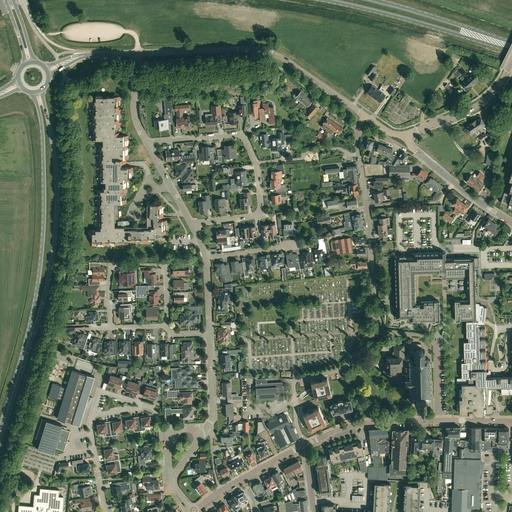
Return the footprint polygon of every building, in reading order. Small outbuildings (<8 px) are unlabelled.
[(374,73),(377,68),(372,65),(366,73),(369,75),(372,71),(374,73)] [(470,77),(474,81),(477,78),(478,80),(483,75),(478,69),(470,77)] [(474,81),(470,77),(461,84),(467,90),(472,86),(471,84),(474,81)] [(444,86),(449,92),(453,89),(448,84),(444,86)] [(373,97),(378,90),(372,85),(366,92),(373,97)] [(392,95),(396,90),(392,87),(387,92),(392,95)] [(378,90),(373,97),(380,102),(385,95),(378,90)] [(307,106),(311,101),(301,91),(296,96),(307,106)] [(90,109),(90,113),(91,113),(91,116),(92,116),(92,122),(90,122),(90,126),(91,126),(91,129),(92,129),(92,135),(90,135),(90,139),(103,139),(103,145),(98,145),(98,148),(99,148),(99,154),(97,154),(97,158),(98,159),(98,161),(99,161),(99,167),(97,167),(97,172),(99,172),(99,177),(97,177),(97,182),(105,182),(105,187),(102,187),(102,190),(97,190),(97,194),(98,194),(98,199),(95,199),(95,204),(97,204),(97,207),(98,207),(98,212),(95,212),(95,220),(98,220),(98,226),(97,226),(97,229),(89,229),(89,232),(91,232),(91,246),(96,246),(96,243),(101,243),(101,244),(104,244),(104,246),(109,246),(109,243),(114,243),(114,244),(118,244),(118,243),(123,243),(123,246),(128,246),(128,240),(130,240),(130,243),(135,243),(135,240),(140,240),(140,241),(143,241),(143,243),(148,243),(148,240),(153,240),(153,241),(154,241),(154,234),(165,234),(165,230),(164,230),(164,224),(167,224),(167,220),(158,220),(158,217),(163,217),(163,213),(160,213),(160,208),(161,208),(161,204),(150,204),(150,202),(147,202),(147,226),(122,226),(122,225),(120,225),(120,220),(119,220),(119,204),(126,204),(126,199),(123,199),(123,194),(124,194),(124,191),(127,191),(127,187),(126,187),(126,181),(128,181),(128,178),(131,178),(131,177),(130,177),(130,171),(132,171),(132,167),(120,167),(120,161),(126,161),(126,158),(128,158),(128,154),(126,154),(126,148),(127,148),(127,145),(126,145),(126,139),(128,139),(128,135),(119,135),(119,132),(118,132),(118,126),(120,126),(120,122),(119,122),(119,119),(118,119),(118,113),(120,113),(120,109),(119,109),(119,106),(118,106),(118,100),(120,100),(120,96),(106,96),(106,97),(102,97),(102,95),(95,95),(95,100),(91,100),(91,103),(92,103),(92,109),(90,109)] [(173,120),(172,106),(171,95),(170,95),(164,96),(163,96),(165,114),(164,114),(164,119),(155,120),(155,129),(161,128),(161,129),(169,128),(168,120),(173,120)] [(270,124),(275,123),(273,107),(269,107),(268,102),(263,103),(263,108),(259,108),(258,100),(253,100),(253,104),(248,105),(249,113),(254,112),(255,118),(259,117),(260,121),(265,120),(264,114),(269,113),(270,124)] [(304,114),(307,116),(309,118),(318,109),(313,104),(304,114)] [(190,125),(189,117),(189,115),(182,116),(182,110),(189,109),(188,105),(175,106),(176,110),(177,110),(177,118),(176,118),(177,128),(182,127),(182,126),(190,125)] [(217,123),(221,123),(220,105),(211,105),(211,114),(205,114),(206,117),(205,117),(206,125),(213,124),(213,125),(217,124),(217,123)] [(238,123),(237,112),(229,113),(230,123),(238,123)] [(327,131),(329,128),(333,122),(327,117),(321,126),(327,131)] [(473,122),(478,129),(485,125),(480,117),(473,122)] [(327,131),(331,134),(334,131),(338,134),(343,128),(333,122),(329,128),(327,131)] [(478,129),(473,122),(466,126),(471,134),(478,129)] [(280,141),(283,141),(283,132),(278,133),(279,138),(272,139),(267,140),(267,136),(263,137),(263,146),(268,145),(268,144),(272,144),(273,149),(281,149),(280,141)] [(488,137),(485,133),(479,137),(481,141),(482,141),(488,137)] [(365,144),(366,144),(365,148),(368,149),(366,155),(370,156),(372,156),(373,156),(374,150),(372,150),(372,149),(371,149),(373,144),(372,144),(373,142),(367,140),(367,141),(366,141),(365,141),(364,143),(365,144)] [(379,154),(381,155),(382,153),(384,146),(379,144),(376,150),(380,152),(379,154)] [(219,156),(219,160),(226,160),(226,157),(233,157),(233,154),(236,154),(236,149),(232,149),(232,145),(225,145),(225,149),(222,150),(222,156),(219,156)] [(385,145),(385,146),(384,146),(382,153),(387,154),(386,156),(389,158),(385,164),(390,165),(395,157),(394,157),(391,155),(390,156),(390,155),(392,149),(388,147),(388,146),(386,145),(385,145)] [(214,147),(209,147),(202,147),(202,153),(199,153),(200,160),(210,159),(210,161),(212,161),(213,164),(216,164),(215,159),(213,159),(213,153),(215,153),(214,147)] [(195,161),(195,157),(195,154),(193,154),(193,155),(179,156),(179,149),(166,151),(167,161),(179,160),(185,159),(185,162),(195,161)] [(407,154),(402,151),(398,157),(397,158),(395,157),(390,165),(399,165),(400,162),(399,160),(400,159),(403,161),(405,158),(406,158),(407,157),(408,156),(408,155),(407,154)] [(282,179),(281,174),(285,174),(285,170),(284,170),(283,164),(275,165),(276,171),(271,171),(271,176),(272,175),(273,179),(270,180),(271,180),(282,179)] [(355,164),(346,165),(347,169),(343,169),(344,178),(344,180),(349,180),(355,179),(357,179),(355,164)] [(190,169),(187,170),(187,165),(175,166),(176,176),(182,176),(182,181),(193,180),(192,171),(190,169)] [(409,177),(409,165),(399,165),(389,165),(389,177),(409,177)] [(235,174),(236,178),(246,177),(245,170),(237,171),(236,167),(229,168),(230,174),(235,174)] [(421,169),(418,173),(412,173),(412,176),(417,176),(418,175),(419,177),(418,178),(422,181),(427,174),(421,169)] [(466,181),(473,186),(482,174),(480,172),(477,176),(478,177),(477,179),(472,175),(466,181)] [(473,186),(479,192),(484,185),(479,180),(480,179),(482,180),(485,176),(482,174),(473,186)] [(246,177),(236,178),(236,182),(231,182),(231,188),(238,188),(238,184),(246,183),(246,177)] [(438,191),(435,194),(433,197),(432,200),(436,199),(442,193),(439,190),(442,186),(433,178),(432,179),(430,177),(426,182),(427,182),(425,184),(430,188),(431,186),(438,191)] [(373,187),(382,187),(382,183),(387,183),(387,178),(377,178),(378,181),(373,181),(373,187)] [(277,188),(277,191),(286,190),(285,190),(285,184),(280,185),(280,179),(282,179),(271,180),(271,184),(270,184),(271,188),(277,188)] [(191,183),(183,184),(183,190),(186,190),(187,193),(192,192),(191,188),(196,188),(196,184),(191,185),(191,183)] [(358,183),(348,184),(349,187),(343,188),(342,185),(335,186),(336,192),(341,191),(342,193),(349,192),(350,195),(358,194),(357,185),(358,185),(358,183)] [(501,202),(509,205),(508,207),(511,208),(511,183),(510,191),(511,191),(510,193),(504,192),(502,198),(501,202)] [(383,200),(382,196),(381,197),(381,195),(384,195),(390,194),(389,188),(383,189),(383,192),(380,192),(374,193),(375,201),(382,200),(383,200)] [(271,195),(272,203),(281,202),(281,197),(286,196),(286,190),(277,191),(276,191),(279,191),(279,194),(271,195)] [(244,198),(240,198),(241,208),(248,207),(247,201),(251,201),(250,192),(244,192),(244,198)] [(198,201),(200,213),(207,212),(206,203),(209,203),(209,195),(203,196),(203,200),(198,201)] [(225,210),(224,198),(215,199),(216,211),(225,210)] [(356,203),(356,198),(347,200),(347,198),(338,200),(337,199),(327,201),(322,202),(323,207),(328,206),(328,208),(339,206),(338,204),(347,203),(348,208),(357,207),(357,206),(357,205),(357,204),(356,203)] [(453,212),(455,213),(463,203),(460,201),(460,200),(458,198),(457,199),(456,198),(452,203),(456,206),(454,208),(455,209),(453,212)] [(465,204),(463,203),(455,213),(457,215),(459,212),(462,214),(468,207),(467,206),(468,205),(465,204)] [(474,225),(477,221),(476,220),(477,218),(478,219),(480,216),(479,215),(480,214),(474,211),(470,217),(469,217),(467,220),(474,225)] [(449,222),(452,217),(445,212),(441,216),(449,222)] [(360,214),(352,215),(352,218),(345,219),(346,222),(344,222),(345,227),(362,223),(363,222),(363,220),(362,220),(360,214)] [(378,224),(378,230),(386,229),(386,224),(389,224),(388,217),(386,218),(385,214),(381,214),(381,218),(379,218),(380,224),(378,224)] [(297,229),(294,216),(291,217),(292,223),(283,224),(284,236),(293,235),(293,230),(297,229)] [(482,233),(484,234),(492,222),(488,219),(483,225),(486,227),(482,233)] [(495,228),(497,225),(492,222),(484,234),(486,235),(490,230),(492,231),(492,232),(495,234),(498,230),(495,228)] [(334,229),(335,234),(341,233),(341,230),(346,229),(355,227),(355,230),(363,228),(362,223),(334,229)] [(275,224),(268,224),(269,234),(272,234),(273,239),(277,238),(277,243),(280,242),(279,235),(275,235),(275,234),(276,233),(275,224)] [(255,226),(248,227),(249,237),(256,236),(255,226)] [(216,230),(217,237),(228,236),(230,234),(229,230),(228,230),(228,229),(216,230)] [(365,243),(364,235),(354,237),(351,238),(351,240),(352,247),(356,246),(356,245),(365,243)] [(222,248),(228,247),(228,251),(240,249),(240,245),(231,247),(230,236),(228,236),(217,237),(217,244),(221,244),(222,248)] [(349,237),(331,240),(332,242),(331,243),(332,251),(333,251),(334,254),(352,251),(357,251),(357,255),(365,254),(365,248),(360,248),(360,247),(356,247),(356,246),(352,247),(351,240),(351,238),(350,238),(349,237)] [(318,250),(314,250),(316,263),(318,262),(319,263),(321,263),(321,262),(324,262),(322,251),(324,250),(324,245),(323,244),(318,245),(319,247),(318,249),(318,250)] [(303,256),(299,257),(301,269),(308,268),(307,262),(310,262),(309,252),(308,252),(307,252),(304,252),(304,253),(302,253),(303,256)] [(470,321),(474,321),(474,303),(475,303),(474,268),(479,268),(478,258),(445,259),(445,252),(438,252),(413,253),(413,254),(410,254),(410,256),(405,256),(394,256),(396,308),(399,308),(399,311),(396,311),(396,317),(410,317),(410,321),(416,321),(416,318),(420,318),(420,321),(434,320),(434,321),(439,320),(439,312),(440,312),(440,306),(439,306),(438,301),(434,301),(421,301),(421,305),(415,305),(414,272),(438,272),(438,273),(442,273),(442,277),(467,276),(467,300),(459,300),(454,300),(454,306),(453,306),(453,311),(454,311),(455,320),(459,320),(459,319),(470,319),(470,321)] [(271,259),(272,265),(284,264),(283,257),(279,257),(278,254),(272,255),(272,259),(271,259)] [(295,270),(297,269),(297,271),(300,271),(300,269),(298,259),(295,259),(295,254),(286,255),(288,268),(295,267),(295,270)] [(265,256),(259,257),(260,269),(267,268),(268,271),(272,271),(270,256),(265,257),(265,256)] [(245,277),(248,277),(247,276),(249,275),(248,271),(252,270),(252,265),(254,264),(253,258),(247,259),(247,260),(245,260),(245,262),(242,262),(244,276),(245,277)] [(233,260),(233,261),(231,261),(233,271),(237,270),(237,273),(243,272),(242,266),(239,267),(237,260),(236,259),(233,260)] [(95,267),(95,262),(89,262),(89,269),(88,270),(88,274),(92,274),(104,274),(103,267),(95,267)] [(175,276),(177,275),(188,275),(188,267),(192,267),(192,263),(185,263),(185,267),(173,267),(173,272),(172,273),(175,276)] [(215,264),(216,270),(215,270),(215,271),(215,272),(215,273),(216,274),(217,274),(217,275),(221,274),(222,281),(230,280),(228,270),(224,270),(223,263),(215,264)] [(147,283),(156,282),(156,273),(151,273),(151,269),(144,270),(145,277),(147,277),(147,283)] [(119,272),(119,274),(120,287),(127,287),(127,285),(135,284),(135,272),(126,273),(126,271),(119,272)] [(100,284),(100,281),(103,280),(102,274),(104,274),(92,274),(93,278),(89,279),(89,285),(100,284)] [(183,290),(186,289),(188,288),(188,284),(186,282),(183,282),(183,280),(173,280),(174,288),(183,288),(183,290)] [(146,294),(149,294),(150,303),(151,303),(151,304),(154,304),(154,303),(158,303),(157,297),(158,297),(158,294),(157,294),(157,291),(149,291),(149,285),(136,286),(136,294),(146,294)] [(87,298),(90,298),(90,300),(92,302),(92,304),(94,306),(96,306),(98,304),(98,302),(100,300),(100,297),(98,295),(98,293),(96,291),(93,291),(93,289),(93,287),(92,286),(80,286),(80,291),(87,290),(87,298)] [(123,293),(118,294),(118,301),(127,300),(127,297),(132,296),(132,290),(123,290),(123,293)] [(180,294),(174,295),(174,301),(177,301),(177,302),(181,302),(180,301),(184,301),(183,297),(188,297),(188,291),(180,291),(180,294)] [(230,291),(221,292),(222,295),(218,296),(218,311),(227,310),(226,302),(231,302),(230,291)] [(511,376),(489,378),(489,374),(485,374),(484,324),(487,308),(482,307),(483,306),(479,305),(479,303),(475,303),(474,303),(474,321),(470,321),(466,321),(466,337),(469,337),(469,339),(470,339),(470,341),(463,342),(464,357),(461,359),(461,378),(456,378),(457,383),(488,383),(488,386),(500,386),(501,393),(511,393),(511,376)] [(119,318),(129,318),(129,311),(131,311),(131,304),(126,304),(126,307),(118,307),(119,318)] [(185,322),(187,324),(190,324),(192,322),(194,322),(196,320),(196,317),(195,316),(197,313),(202,313),(202,305),(189,306),(189,309),(191,310),(195,310),(195,312),(192,315),(190,314),(187,314),(185,316),(183,316),(181,318),(181,320),(183,322),(185,322)] [(158,307),(153,307),(146,307),(146,319),(157,318),(157,313),(158,313),(158,307)] [(94,320),(97,320),(97,312),(89,313),(89,316),(86,316),(86,322),(94,321),(94,320)] [(232,327),(232,330),(238,330),(237,322),(221,322),(221,326),(230,326),(232,327)] [(228,336),(228,334),(229,334),(230,333),(230,330),(229,329),(226,329),(224,328),(221,328),(220,330),(220,332),(218,334),(218,337),(220,339),(220,341),(222,343),(225,343),(227,341),(227,338),(228,336)] [(76,347),(83,348),(87,335),(83,334),(82,335),(76,333),(75,337),(74,337),(72,344),(77,345),(76,347)] [(92,348),(98,350),(101,340),(97,338),(97,339),(91,337),(89,342),(87,348),(92,350),(92,348)] [(126,354),(130,354),(130,340),(126,340),(126,341),(119,341),(120,346),(119,346),(119,353),(124,353),(124,352),(126,352),(126,354)] [(109,352),(116,352),(115,341),(111,341),(111,342),(105,342),(105,346),(104,346),(104,353),(109,353),(109,352)] [(135,345),(132,345),(132,355),(137,354),(137,353),(143,353),(142,341),(134,341),(135,345)] [(182,346),(182,352),(193,352),(193,349),(192,349),(192,342),(184,343),(184,346),(182,346)] [(169,343),(161,343),(161,355),(161,359),(172,358),(172,344),(169,344),(169,343)] [(421,343),(408,343),(409,354),(406,354),(405,356),(405,358),(407,361),(409,360),(409,374),(405,374),(405,385),(407,385),(408,386),(408,387),(409,387),(410,399),(412,401),(414,401),(414,402),(415,402),(415,405),(425,405),(425,400),(428,400),(430,398),(429,360),(427,358),(424,358),(423,358),(423,351),(421,349),(421,343)] [(159,349),(155,349),(155,344),(147,344),(148,356),(155,356),(155,357),(159,357),(159,349)] [(384,372),(392,372),(392,367),(395,367),(394,364),(402,364),(402,358),(404,358),(403,345),(393,346),(394,350),(392,352),(392,353),(394,354),(394,356),(386,357),(386,362),(385,362),(384,362),(384,363),(384,364),(384,366),(382,368),(382,371),(384,372)] [(193,355),(193,352),(182,352),(182,359),(185,359),(185,362),(192,362),(192,355),(193,355)] [(229,354),(221,354),(221,361),(221,367),(224,366),(224,370),(231,370),(231,365),(229,365),(229,354)] [(183,378),(186,378),(187,376),(187,374),(190,374),(192,372),(191,369),(190,367),(187,367),(185,369),(182,369),(180,367),(178,368),(176,370),(176,372),(178,374),(178,377),(181,377),(183,378)] [(80,372),(72,370),(67,388),(60,387),(61,385),(53,383),(49,397),(56,399),(57,398),(63,400),(57,418),(65,421),(65,420),(71,422),(71,423),(78,425),(94,376),(86,374),(86,375),(80,373),(80,372)] [(107,384),(113,386),(117,375),(111,373),(111,371),(108,370),(107,377),(109,377),(107,384)] [(121,381),(124,382),(126,376),(121,375),(119,377),(116,376),(117,375),(113,386),(119,388),(119,386),(121,381)] [(131,378),(126,376),(124,382),(127,383),(125,390),(126,390),(126,391),(130,392),(130,391),(131,391),(134,382),(131,381),(131,378)] [(137,383),(134,382),(131,391),(132,392),(132,393),(135,394),(135,393),(137,393),(139,387),(142,388),(145,377),(143,376),(142,381),(138,380),(137,383)] [(177,385),(179,387),(186,387),(188,385),(190,385),(192,387),(195,387),(196,385),(196,382),(194,380),(192,380),(192,378),(190,376),(187,376),(186,378),(183,378),(181,377),(178,377),(178,381),(177,383),(177,385)] [(255,378),(256,384),(257,399),(277,398),(277,400),(283,400),(283,390),(284,390),(283,386),(282,386),(282,382),(267,383),(266,379),(255,378)] [(331,395),(327,379),(327,378),(310,382),(314,399),(331,395)] [(146,380),(144,379),(142,388),(145,389),(143,395),(144,395),(144,396),(148,397),(149,397),(152,387),(148,386),(149,383),(145,382),(146,380)] [(222,383),(223,395),(231,395),(230,382),(222,383)] [(459,398),(459,413),(469,413),(469,414),(469,415),(470,415),(471,415),(472,414),(472,413),(473,413),(474,415),(484,415),(483,413),(489,413),(490,413),(491,412),(492,412),(493,411),(493,410),(493,409),(496,409),(496,408),(493,409),(493,408),(493,407),(492,406),(491,405),(490,405),(489,405),(487,405),(489,386),(488,386),(488,383),(461,384),(461,398),(459,398)] [(160,387),(152,385),(152,387),(149,397),(150,397),(149,398),(153,399),(153,398),(154,399),(156,392),(161,394),(160,387)] [(191,396),(192,396),(192,392),(178,393),(173,393),(173,390),(167,390),(167,397),(178,397),(178,400),(183,399),(183,404),(191,403),(191,396)] [(338,403),(331,404),(333,413),(352,408),(350,400),(342,402),(342,400),(338,401),(338,403)] [(232,403),(223,404),(223,414),(228,414),(228,418),(233,418),(232,403)] [(303,414),(307,424),(310,430),(326,423),(319,407),(303,414)] [(193,419),(193,414),(191,414),(191,411),(189,411),(188,408),(182,408),(182,419),(193,419)] [(291,425),(285,414),(267,423),(272,432),(273,432),(280,446),(287,443),(287,442),(289,441),(290,442),(297,438),(292,429),(293,428),(292,424),(291,425)] [(141,418),(138,418),(140,431),(145,430),(146,425),(151,424),(150,416),(141,417),(141,418)] [(134,418),(126,420),(127,428),(133,427),(135,432),(140,431),(138,418),(134,419),(134,418)] [(64,450),(70,431),(61,428),(62,425),(42,419),(36,438),(40,440),(38,448),(54,453),(56,448),(64,450)] [(262,419),(256,420),(256,435),(267,429),(262,419)] [(113,422),(109,423),(111,435),(116,434),(117,430),(122,429),(121,421),(113,422)] [(106,423),(97,424),(99,433),(104,432),(106,436),(111,435),(109,423),(106,424),(106,423)] [(387,427),(369,429),(371,456),(372,456),(373,466),(368,466),(368,472),(367,478),(378,479),(378,465),(380,465),(378,453),(389,452),(390,434),(387,434),(387,427)] [(460,427),(445,427),(442,478),(450,479),(452,472),(453,456),(457,455),(457,451),(456,451),(456,445),(459,445),(460,427)] [(481,427),(468,427),(468,440),(464,440),(463,446),(480,446),(481,427)] [(481,448),(487,448),(487,443),(491,443),(491,436),(496,436),(496,427),(487,427),(481,427),(480,446),(480,452),(480,447),(481,447),(481,448)] [(508,442),(508,428),(496,427),(496,436),(491,436),(491,443),(487,443),(487,448),(491,448),(491,446),(496,446),(496,444),(507,444),(507,442),(508,442)] [(397,430),(392,430),(392,443),(391,466),(389,466),(389,473),(406,474),(406,467),(405,467),(407,430),(403,430),(397,430)] [(226,446),(230,446),(232,446),(232,443),(231,436),(234,436),(234,433),(236,433),(236,431),(234,431),(222,432),(222,436),(220,436),(221,440),(220,442),(221,442),(221,444),(223,443),(225,444),(226,443),(226,446)] [(424,448),(433,448),(433,438),(419,437),(419,438),(411,437),(411,453),(416,453),(416,446),(418,446),(418,447),(419,447),(419,450),(424,450),(424,448)] [(433,451),(433,452),(438,453),(441,454),(442,446),(442,439),(442,437),(438,437),(438,439),(434,438),(433,438),(433,448),(433,451)] [(264,440),(264,441),(262,438),(259,439),(261,441),(257,443),(257,447),(257,448),(261,456),(266,453),(266,454),(268,453),(268,452),(267,449),(268,448),(266,444),(267,442),(266,440),(264,440)] [(333,461),(342,460),(342,459),(346,458),(347,459),(356,457),(355,456),(358,455),(361,472),(368,472),(368,466),(366,466),(365,450),(363,451),(361,442),(358,442),(358,441),(352,442),(352,443),(345,445),(344,444),(338,445),(338,446),(335,447),(335,446),(331,447),(332,448),(329,448),(331,460),(333,459),(333,461)] [(149,448),(148,446),(147,445),(145,445),(144,446),(143,447),(143,448),(140,448),(140,458),(138,458),(139,465),(145,464),(145,459),(152,458),(151,447),(149,448)] [(252,451),(251,451),(249,446),(245,447),(246,448),(244,449),(246,454),(245,454),(249,462),(250,462),(251,462),(252,461),(252,460),(255,459),(253,455),(254,454),(252,451)] [(463,446),(463,447),(463,456),(480,456),(480,452),(480,446),(463,446)] [(106,458),(107,461),(119,459),(118,454),(113,453),(113,448),(104,449),(106,458)] [(326,455),(320,456),(320,459),(317,460),(317,464),(316,464),(320,493),(325,492),(331,492),(327,460),(326,461),(326,455)] [(469,511),(470,508),(479,508),(479,503),(481,461),(480,461),(480,456),(463,456),(458,456),(453,456),(452,472),(451,511),(469,511)] [(241,467),(243,466),(242,463),(243,462),(241,458),(234,461),(238,468),(239,468),(241,467)] [(82,464),(81,459),(72,461),(73,466),(76,465),(77,471),(80,471),(80,472),(89,470),(89,468),(90,468),(90,465),(89,465),(88,463),(82,464)] [(108,473),(116,472),(121,471),(120,466),(119,459),(107,461),(107,465),(107,469),(108,473)] [(195,464),(195,471),(205,470),(205,466),(208,466),(208,460),(201,460),(201,463),(195,464)] [(220,470),(223,476),(229,472),(228,470),(230,468),(227,460),(223,462),(225,467),(220,470)] [(298,460),(291,464),(297,476),(299,475),(298,474),(303,472),(301,469),(302,468),(298,460)] [(238,468),(234,461),(229,464),(233,471),(238,468)] [(295,477),(297,476),(291,464),(283,468),(290,480),(295,477)] [(278,487),(282,496),(286,494),(282,488),(283,488),(281,485),(279,480),(282,479),(278,471),(272,474),(278,487)] [(193,487),(199,494),(202,492),(206,489),(201,483),(204,481),(200,476),(195,480),(198,484),(193,487)] [(271,476),(264,480),(268,487),(265,489),(266,489),(268,493),(273,491),(271,489),(277,486),(271,476)] [(158,488),(158,480),(150,480),(150,477),(143,477),(143,484),(147,484),(147,489),(158,488)] [(335,477),(331,477),(331,483),(336,482),(338,488),(340,488),(339,482),(336,482),(335,477)] [(260,481),(253,485),(253,486),(257,494),(257,496),(261,494),(260,492),(262,491),(264,497),(258,498),(259,502),(271,499),(266,489),(265,490),(260,481)] [(112,483),(113,487),(112,487),(114,497),(122,495),(121,491),(126,491),(125,490),(129,489),(130,488),(129,482),(124,482),(117,482),(112,483)] [(81,496),(92,494),(90,485),(80,487),(80,483),(73,485),(74,490),(79,489),(81,496)] [(388,487),(388,484),(376,483),(375,483),(373,511),(368,511),(335,511),(335,506),(334,506),(333,507),(333,504),(322,505),(322,511),(388,511),(388,508),(386,508),(387,506),(388,506),(389,501),(387,501),(387,499),(389,499),(389,494),(387,494),(387,492),(389,492),(389,487),(388,487)] [(417,511),(419,485),(418,485),(407,485),(406,488),(404,488),(404,492),(406,493),(406,495),(404,495),(404,500),(406,500),(406,502),(404,502),(403,507),(405,507),(405,509),(403,509),(403,511),(417,511)] [(62,511),(64,495),(59,495),(60,488),(41,486),(40,493),(35,492),(34,504),(20,503),(18,511),(62,511)] [(242,491),(236,495),(240,503),(243,501),(245,504),(248,502),(246,499),(247,499),(244,492),(242,491)] [(296,498),(292,491),(286,494),(282,496),(283,499),(284,500),(290,500),(296,498)] [(307,511),(307,510),(308,510),(306,494),(302,496),(296,498),(297,499),(290,500),(284,500),(285,511),(289,511),(290,510),(292,510),(292,511),(297,510),(297,509),(300,509),(300,511),(307,511)] [(234,511),(240,507),(238,502),(234,496),(227,500),(231,507),(234,511)] [(120,499),(120,502),(119,502),(120,508),(133,506),(132,502),(134,501),(134,498),(135,498),(134,497),(126,498),(120,499)] [(74,501),(75,504),(81,503),(83,509),(82,509),(82,510),(94,508),(93,501),(87,502),(86,499),(74,501)] [(230,511),(224,503),(221,505),(217,508),(220,511),(230,511)]
